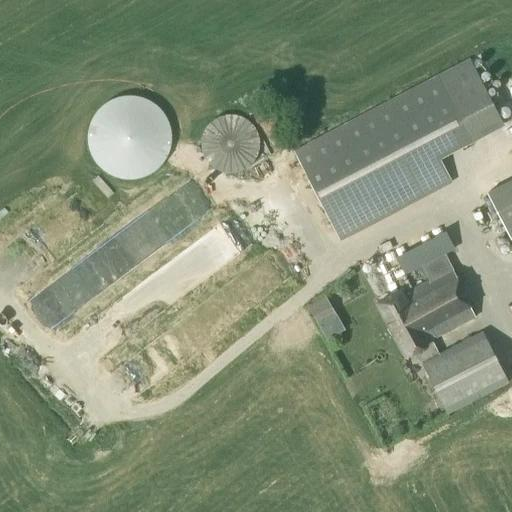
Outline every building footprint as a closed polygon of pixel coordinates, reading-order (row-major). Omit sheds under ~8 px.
[(340,241),(452,183),(440,161),(504,128),(469,60),(405,94),(294,153),(340,241)] [(228,174),(233,174),(238,173),(243,171),(247,168),(251,165),(254,161),(256,157),(258,152),(259,147),(259,142),(258,137),(256,133),(254,128),(250,125),(247,121),(242,119),(238,117),(233,116),(228,116),(223,116),(218,118),(214,120),(210,123),(206,127),(204,131),(202,136),(200,140),(200,145),(201,150),(202,155),(204,160),(207,164),(210,167),(214,170),(219,172),(223,174),(228,174)] [(511,233),(511,169),(488,181),(511,233)] [(474,319),(442,255),(453,250),(436,217),(388,241),(405,275),(420,268),(428,283),(403,296),(401,292),(375,305),(403,360),(415,354),(446,414),(506,384),(481,336),(438,357),(430,341),(474,319)] [(187,298),(205,288),(192,263),(174,273),(187,298)] [(93,269),(51,305),(66,323),(108,287),(93,269)] [(318,326),(335,316),(325,297),(307,307),(318,326)]
